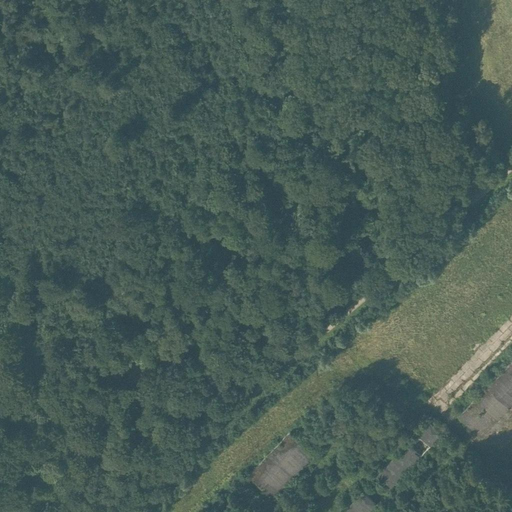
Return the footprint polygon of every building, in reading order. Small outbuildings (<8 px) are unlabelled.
[(511,298),(511,263),(500,253),(383,375),(413,403),(511,298)] [(511,401),(511,354),(458,413),(482,435),(511,401)] [(440,433),(426,420),(374,475),(388,487),(440,433)] [(312,455),(287,430),(242,476),(267,501),(312,455)] [(365,511),(375,502),(362,488),(338,511),(365,511)]
